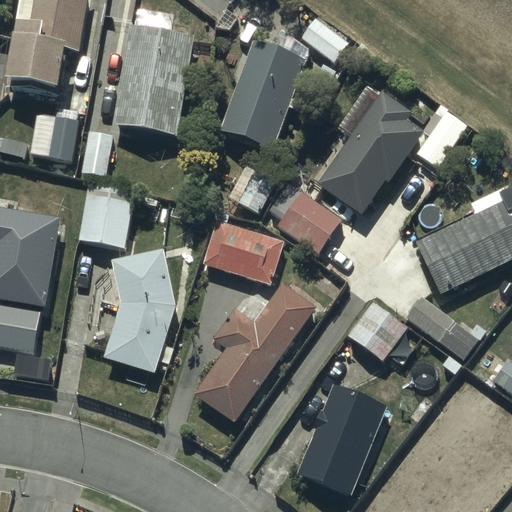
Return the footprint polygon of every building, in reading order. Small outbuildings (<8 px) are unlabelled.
[(22,0),(8,81),(62,90),(69,52),(79,53),(88,0),(22,0)] [(349,46),(315,21),(301,40),(340,69),(349,56),(344,52),(349,46)] [(131,27),(113,126),(176,137),(194,39),(131,27)] [(281,33),(274,53),(252,45),(221,135),(274,153),(305,63),(303,62),(308,50),(281,33)] [(352,138),(317,186),(360,217),(386,183),(388,185),(407,160),(417,166),(420,160),(439,172),(467,128),(438,110),(423,134),(407,123),(412,116),(383,95),(380,99),(370,91),(341,130),(352,138)] [(80,122),(56,117),(49,159),(73,164),(80,122)] [(108,179),(114,137),(90,133),(84,176),(108,179)] [(230,199),(258,215),(276,182),(247,167),(230,199)] [(91,187),(81,242),(127,251),(137,196),(91,187)] [(301,195),(277,229),(317,257),(341,223),(301,195)] [(511,198),(416,244),(441,296),(511,261),(511,198)] [(64,232),(0,219),(0,305),(48,315),(64,232)] [(218,224),(204,265),(270,287),(284,245),(218,224)] [(156,375),(176,307),(164,253),(113,263),(121,306),(106,361),(156,375)] [(197,397),(234,424),(317,311),(282,286),(269,303),(255,293),(240,314),(236,311),(215,340),(230,351),(197,397)] [(422,300),(406,321),(463,363),(478,343),(422,300)] [(372,306),(348,339),(382,363),(405,330),(372,306)] [(45,323),(4,315),(0,337),(0,355),(38,362),(45,323)] [(442,365),(455,374),(461,367),(448,357),(442,365)] [(511,366),(506,362),(492,383),(511,396),(511,366)] [(297,476),(350,498),(387,410),(335,388),(297,476)] [(477,511),(511,469),(511,443),(492,428),(471,453),(458,443),(447,457),(442,454),(418,483),(429,492),(412,511),(477,511)]
